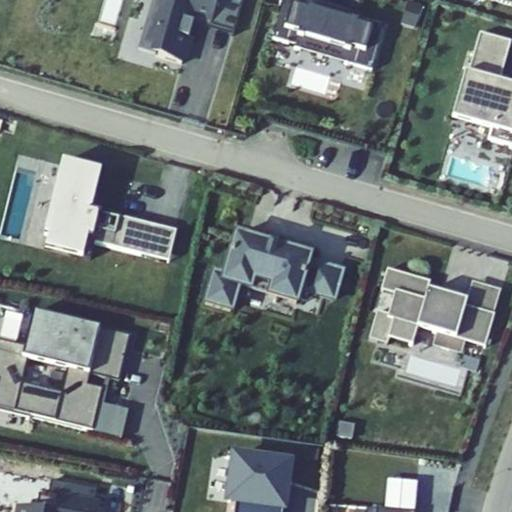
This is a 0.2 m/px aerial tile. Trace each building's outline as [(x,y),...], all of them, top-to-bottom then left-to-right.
[(156,0),(141,53),(184,66),(203,0),(156,0)] [(245,2),(237,0),(219,0),(212,26),(236,33),(245,2)] [(285,0),(274,38),(296,44),(296,47),(302,49),(303,46),(347,59),(346,62),(373,70),(386,24),(361,16),(362,13),(354,11),(353,14),(305,0),(285,0)] [(511,31),(511,0),(483,0),(479,34),(476,34),(470,78),(510,83),(508,98),(511,98),(511,41),(511,31)] [(92,241),(139,253),(147,222),(115,214),(113,222),(102,219),(104,213),(90,209),(95,187),(81,184),(85,166),(64,161),(45,233),(71,240),(68,252),(88,257),(92,241)] [(174,229),(147,222),(139,253),(166,260),(174,229)] [(71,240),(45,233),(42,246),(68,252),(71,240)] [(308,266),(312,256),(286,249),(289,241),(265,234),(263,242),(238,234),(225,277),(215,274),(206,304),(232,311),(240,286),(251,290),(255,279),(273,284),(270,295),(298,303),(303,286),(308,287),(307,292),(335,300),(344,272),(315,263),(314,268),(308,266)] [(433,283),(390,271),(384,292),(397,296),(390,320),(440,335),(441,332),(489,345),(496,316),(468,308),(429,296),(433,283)] [(255,279),(251,290),(270,295),(273,284),(255,279)] [(468,308),(496,316),(503,292),(475,283),(468,308)] [(130,339),(37,316),(29,350),(26,362),(27,362),(65,371),(90,377),(105,381),(110,382),(119,384),(130,339)] [(436,348),(464,356),(469,340),(441,332),(440,335),(436,348)] [(87,388),(90,377),(65,371),(59,394),(21,385),(27,362),(26,362),(29,350),(0,342),(0,410),(88,432),(90,423),(94,425),(102,391),(87,388)] [(110,382),(105,381),(102,391),(94,425),(90,423),(88,432),(125,442),(132,414),(104,407),(110,382)] [(286,511),(293,464),(232,457),(225,509),(235,510),(252,511),(286,511)] [(98,511),(100,504),(40,493),(37,508),(21,505),(19,511),(98,511)]
